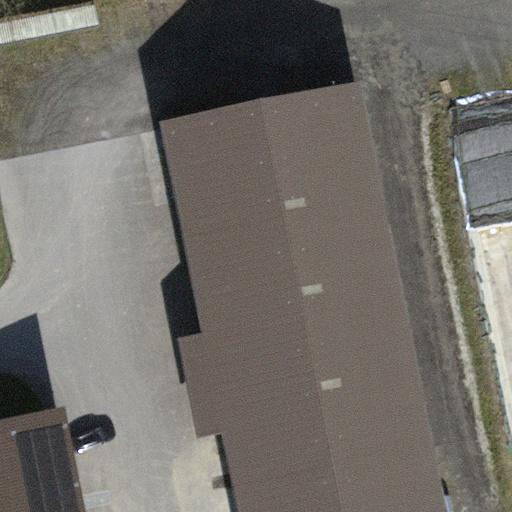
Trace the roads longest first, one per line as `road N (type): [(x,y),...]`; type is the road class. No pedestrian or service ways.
road 1 (track): [(0,327),(80,307),(39,76),(511,13)]
road 2 (track): [(494,511),(404,27)]
road 3 (track): [(80,307),(123,511)]
